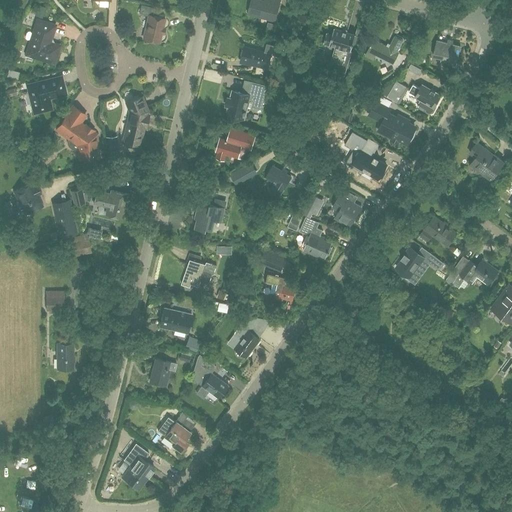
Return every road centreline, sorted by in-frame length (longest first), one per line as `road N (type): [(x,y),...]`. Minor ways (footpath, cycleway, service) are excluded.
road 1 (residential): [(77,506),(109,412),(189,76)]
road 2 (residential): [(136,511),(178,490),(414,171)]
road 3 (residential): [(414,171),(461,99),(486,28)]
road 4 (residential): [(130,63),(111,90),(86,87),(82,39),(94,31),(113,39)]
road 5 (residential): [(511,244),(414,171)]
